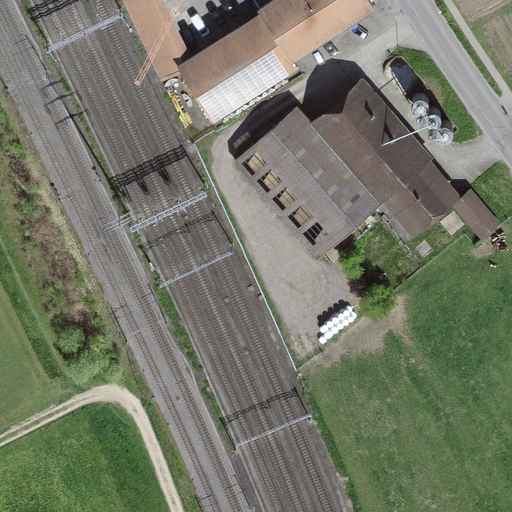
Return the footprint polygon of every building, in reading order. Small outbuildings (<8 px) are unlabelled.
[(161,0),(124,0),(163,84),(180,70),(191,63),(161,0)] [(266,15),(290,53),(371,2),(369,0),(272,0),(261,7),(266,15)] [(290,53),(266,15),(191,63),(180,70),(210,117),(297,62),(290,53)] [(357,86),(317,121),(381,194),(411,228),(444,199),(451,193),(357,86)] [(437,127),(438,131),(443,134),(448,133),(451,129),(450,123),(444,120),(441,121),(439,118),(441,116),(440,109),(433,107),(431,108),(429,105),(430,103),(429,96),(423,94),(419,96),(416,100),(418,105),(422,108),(427,107),(429,109),(427,113),(428,118),(432,121),(437,120),(439,123),(437,127)] [(300,101),(237,156),(319,249),(381,194),(317,121),(300,101)] [(497,221),(470,191),(461,198),(455,204),(482,235),(497,221)]
